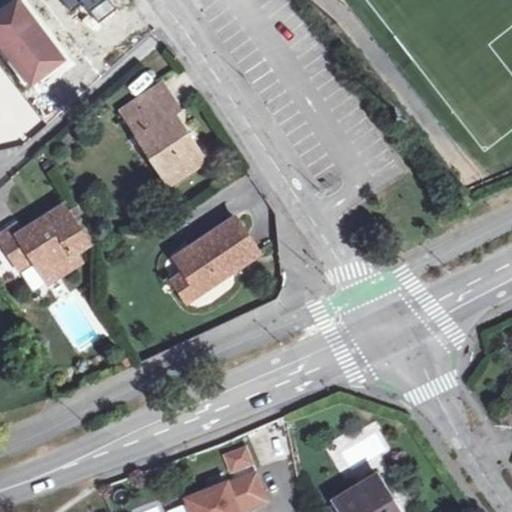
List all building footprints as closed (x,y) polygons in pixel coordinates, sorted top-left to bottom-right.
[(18,0),(15,0),(0,11),(0,39),(32,81),(63,57),(18,0)] [(163,86),(123,111),(170,184),(204,162),(172,114),(179,110),(163,86)] [(14,227),(0,236),(0,237),(20,269),(34,260),(44,254),(54,267),(59,276),(80,262),(75,254),(89,245),(66,210),(22,238),(14,227)] [(259,254),(235,218),(176,258),(185,273),(199,294),(259,254)] [(44,254),(34,260),(43,274),(54,267),(44,254)] [(21,273),(33,298),(48,290),(36,265),(21,273)] [(199,294),(185,273),(174,280),(188,301),(199,294)] [(240,450),(219,458),(225,475),(247,466),(240,450)] [(252,476),(180,504),(183,511),(244,511),(263,505),(252,476)] [(398,511),(379,481),(341,504),(345,511),(398,511)]
